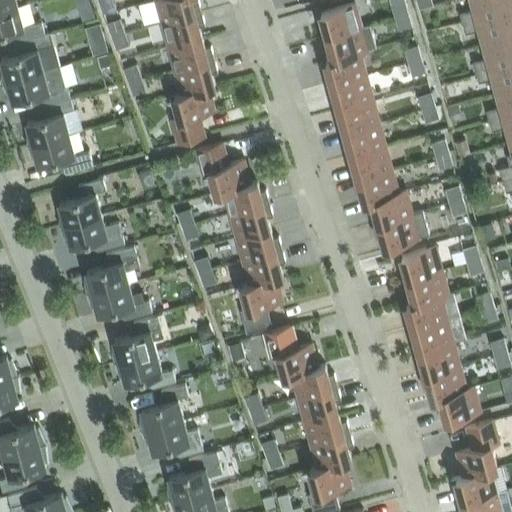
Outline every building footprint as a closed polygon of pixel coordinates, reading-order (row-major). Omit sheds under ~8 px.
[(0,0),(0,9),(18,5),(16,0),(0,0)] [(202,11),(198,0),(157,0),(163,22),(202,11)] [(397,0),(391,2),(394,16),(408,12),(404,0),(397,0)] [(460,12),(463,22),(511,8),(511,0),(473,0),(475,7),(460,12)] [(319,23),(322,36),(361,25),(355,2),(322,11),(325,22),(319,23)] [(0,32),(18,28),(21,39),(45,32),(42,21),(24,26),(18,5),(0,9),(0,32)] [(481,28),(485,42),(511,34),(511,8),(463,22),(465,32),(481,28)] [(202,11),(163,22),(170,45),(203,36),(200,25),(205,23),(202,11)] [(412,25),(408,12),(394,16),(398,29),(412,25)] [(112,35),(125,30),(120,17),(107,22),(112,35)] [(322,36),(326,49),(332,47),(334,58),(360,51),(367,49),(361,25),(322,36)] [(125,30),(112,35),(117,49),(130,44),(125,30)] [(58,64),(49,31),(45,32),(21,39),(24,51),(2,57),(3,61),(0,62),(0,65),(2,79),(1,79),(2,80),(58,64)] [(473,60),(476,71),(511,60),(511,34),(485,42),(488,56),(473,60)] [(96,38),(92,46),(94,52),(108,48),(104,35),(96,38)] [(203,36),(170,45),(176,68),(215,58),(211,45),(205,46),(203,36)] [(404,48),(408,62),(422,58),(418,44),(404,48)] [(327,85),(366,74),(360,51),(334,58),(327,60),(330,71),(324,72),(327,85)] [(110,52),(98,55),(102,67),(113,64),(110,52)] [(215,58),(176,68),(182,91),(208,85),(215,83),(213,72),(218,70),(215,58)] [(422,58),(408,62),(412,75),(426,71),(422,58)] [(494,77),(498,91),(511,86),(511,60),(476,71),(479,81),(494,77)] [(128,81),(142,76),(137,63),(124,68),(128,81)] [(2,80),(2,81),(9,96),(12,96),(13,100),(43,92),(46,103),(71,96),(68,84),(64,86),(58,64),(2,80)] [(366,74),(327,85),(331,98),(337,96),(340,107),(372,97),(366,74)] [(142,76),(128,81),(133,94),(147,89),(142,76)] [(179,140),(204,133),(199,112),(214,108),(208,85),(182,91),(175,94),(181,116),(173,118),(179,140)] [(486,109),(489,119),(511,113),(511,86),(498,91),(502,104),(486,109)] [(422,108),(435,104),(431,91),(418,95),(422,108)] [(27,121),(28,125),(25,126),(27,143),(27,144),(69,132),(64,111),(74,108),(71,96),(46,103),(49,115),(27,121)] [(372,97),(340,107),(342,117),(337,119),(340,132),(379,121),(372,97)] [(435,104),(422,108),(426,122),(439,118),(435,104)] [(456,105),(448,107),(452,119),(459,117),(456,105)] [(508,126),(511,139),(511,138),(511,113),(489,119),(492,130),(508,126)] [(379,121),(340,132),(344,144),(349,143),(352,153),(385,144),(379,121)] [(34,160),(38,159),(39,164),(61,157),(65,172),(94,164),(89,149),(75,153),(69,132),(27,144),(28,144),(34,160)] [(431,141),(435,155),(449,151),(445,137),(431,141)] [(500,167),(503,179),(511,176),(511,138),(511,139),(511,141),(511,152),(507,153),(510,164),(500,167)] [(464,139),(456,141),(459,154),(468,152),(464,139)] [(225,188),(250,181),(244,158),(228,162),(222,141),(197,148),(203,170),(211,168),(217,191),(225,188)] [(385,144),(352,153),(355,164),(349,165),(353,178),(392,167),(385,144)] [(449,151),(435,155),(439,168),(453,164),(449,151)] [(365,200),(373,198),(398,191),(392,167),(353,178),(356,191),(362,189),(365,200)] [(511,176),(503,179),(506,191),(511,189),(511,176)] [(59,224),(102,213),(96,191),(106,189),(103,177),(79,183),(82,195),(59,201),(61,206),(57,206),(59,224)] [(258,179),(250,181),(225,188),(231,212),(270,201),(266,188),(261,190),(258,179)] [(445,188),(449,201),(463,197),(459,184),(445,188)] [(398,191),(373,198),(376,208),(370,210),(373,223),(412,212),(406,189),(398,191)] [(467,211),(463,197),(449,201),(453,215),(467,211)] [(270,201),(231,212),(238,235),(270,226),(268,215),(273,214),(270,201)] [(177,212),(182,225),(195,220),(190,207),(177,212)] [(418,236),(412,212),(373,223),(377,235),(382,234),(386,244),(418,236)] [(102,213),(59,224),(60,225),(67,241),(70,240),(71,244),(93,238),(97,250),(125,242),(119,220),(105,224),(102,213)] [(195,220),(182,225),(187,238),(200,233),(195,220)] [(270,226),(238,235),(244,258),(283,248),(279,235),(273,237),(270,226)] [(462,247),(466,261),(480,256),(476,243),(462,247)] [(87,269),(88,274),(85,275),(87,292),(86,292),(87,293),(129,281),(126,269),(140,265),(134,244),(106,252),(109,263),(87,269)] [(399,266),(403,279),(441,268),(435,245),(402,254),(405,264),(399,266)] [(283,248),(244,258),(250,281),(275,275),(283,273),(280,262),(286,260),(283,248)] [(194,259),(199,272),(212,268),(207,254),(194,259)] [(480,256),(466,261),(470,274),(484,270),(480,256)] [(509,257),(495,260),(497,267),(510,264),(509,257)] [(212,268),(199,272),(204,286),(217,281),(212,268)] [(415,300),(440,294),(448,292),(441,268),(403,279),(406,291),(412,290),(415,300)] [(275,275),(250,281),(243,284),(249,306),(241,308),(247,330),(272,323),(266,302),(282,298),(275,275)] [(121,306),(124,318),(152,310),(149,298),(135,302),(129,281),(87,293),(94,309),(97,308),(98,313),(121,306)] [(476,293),(480,307),(494,303),(490,289),(476,293)] [(142,290),(132,292),(135,302),(144,300),(142,290)] [(446,317),(440,294),(415,300),(407,302),(410,313),(404,315),(408,327),(446,317)] [(494,303),(480,307),(484,320),(498,316),(494,303)] [(161,326),(158,314),(133,320),(137,332),(114,338),(115,343),(112,343),(114,361),(157,350),(151,328),(161,326)] [(417,338),(420,349),(453,340),(446,317),(408,327),(411,340),(417,338)] [(203,323),(200,329),(202,337),(213,334),(210,321),(203,323)] [(265,331),(265,332),(271,354),(279,352),(285,374),(293,372),(318,365),(312,342),(296,346),(290,325),(265,331)] [(490,340),(494,353),(507,349),(503,336),(490,340)] [(241,340),(229,344),(233,359),(245,356),(241,340)] [(417,361),(421,374),(459,364),(453,340),(420,349),(423,360),(417,361)] [(507,349),(494,353),(498,367),(511,363),(507,349)] [(151,387),(176,380),(173,368),(162,371),(157,350),(114,361),(114,362),(115,362),(121,378),(125,377),(126,381),(148,375),(151,387)] [(8,359),(7,354),(0,356),(0,379),(19,374),(19,373),(18,374),(11,358),(8,359)] [(318,365),(293,372),(299,395),(338,385),(334,372),(329,373),(326,363),(318,365)] [(433,396),(440,394),(466,387),(459,364),(421,374),(424,387),(430,385),(433,396)] [(511,373),(501,377),(504,390),(511,387),(511,373)] [(0,402),(19,397),(18,393),(21,392),(19,375),(19,374),(0,379),(0,402)] [(142,407),(143,411),(139,412),(142,429),(141,429),(142,430),(184,418),(178,397),(189,394),(185,382),(161,389),(164,401),(142,407)] [(338,385),(299,395),(305,418),(338,410),(335,399),(341,397),(338,385)] [(466,387),(440,394),(443,404),(438,406),(441,419),(480,408),(473,385),(466,387)] [(244,396),(249,409),(263,404),(258,391),(244,396)] [(263,404),(249,409),(254,422),(268,417),(263,404)] [(338,410),(305,418),(312,442),(351,431),(347,419),(341,420),(338,410)] [(39,426),(36,427),(35,423),(12,429),(9,417),(0,419),(0,454),(4,454),(46,443),(46,442),(39,426)] [(149,446),(152,445),(153,450),(176,444),(179,455),(204,448),(198,427),(187,430),(184,418),(142,430),(149,446)] [(458,450),(464,474),(489,467),(497,465),(491,442),(499,440),(493,418),(467,425),(473,446),(458,450)] [(351,431),(312,442),(318,465),(343,458),(351,456),(348,446),(354,444),(351,431)] [(266,454),(279,449),(274,436),(261,441),(266,454)] [(46,466),(45,461),(48,460),(46,443),(4,454),(10,475),(0,478),(0,480),(3,490),(27,483),(24,472),(46,466)] [(279,449),(266,454),(271,468),(284,463),(279,449)] [(169,475),(170,480),(167,481),(169,498),(212,487),(208,475),(223,471),(217,450),(188,458),(192,469),(169,475)] [(343,458),(318,465),(310,467),(317,489),(309,491),(314,511),(321,511),(340,507),(334,486),(350,482),(343,458)] [(460,488),(463,499),(496,490),(489,467),(464,474),(451,477),(454,490),(460,488)] [(73,511),(62,491),(40,497),(36,486),(8,494),(11,505),(26,502),(28,511),(70,511),(74,511),(73,511)] [(229,511),(225,496),(215,498),(212,487),(169,498),(169,499),(170,499),(175,511),(229,511)] [(460,511),(501,511),(496,490),(463,499),(466,510),(460,511)] [(272,494),(262,497),(266,508),(275,505),(272,494)]
